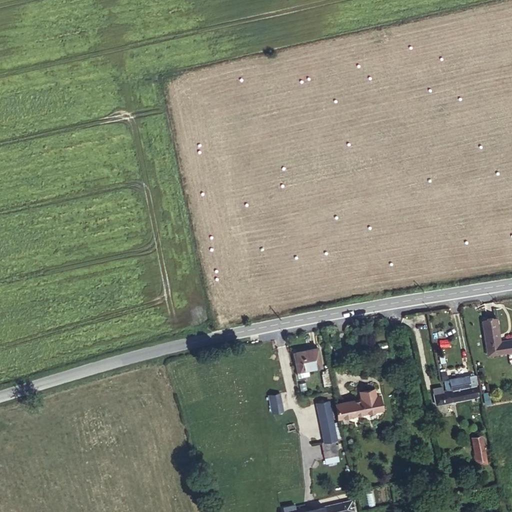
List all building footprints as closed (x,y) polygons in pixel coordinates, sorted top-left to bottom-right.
[(511,339),(499,341),(495,317),(480,319),(486,357),(511,352),(511,339)] [(389,345),(388,332),(376,333),(377,346),(389,345)] [(317,343),(296,346),(299,363),(320,359),(317,343)] [(480,384),(478,375),(445,381),(447,391),(480,384)] [(480,384),(447,391),(435,394),(437,404),(483,396),(480,384)] [(287,410),(283,392),(274,394),(277,412),(287,410)] [(316,398),(326,437),(332,436),(335,436),(327,396),(316,398)] [(363,400),(357,401),(360,413),(365,412),(363,400)] [(357,401),(337,405),(340,417),(360,413),(357,401)] [(470,437),(475,461),(487,458),(482,434),(470,437)] [(321,438),(325,456),(335,453),(332,436),(326,437),(321,438)] [(335,453),(325,456),(326,462),(337,460),(335,453)]
